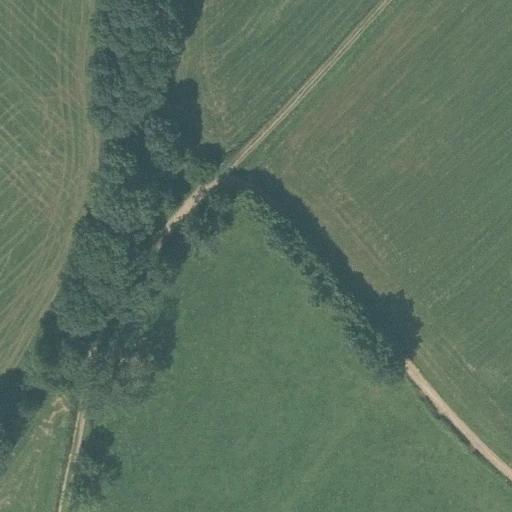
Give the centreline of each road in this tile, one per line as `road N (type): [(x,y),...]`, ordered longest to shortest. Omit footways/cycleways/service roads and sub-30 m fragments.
road 1 (track): [(209,184),(231,184),(273,208),(449,417),(511,477)]
road 2 (track): [(209,184),(385,0)]
road 3 (track): [(63,511),(100,331)]
road 4 (track): [(143,153),(135,0)]
road 5 (track): [(115,300),(143,153)]
road 6 (track): [(209,184),(115,300)]
